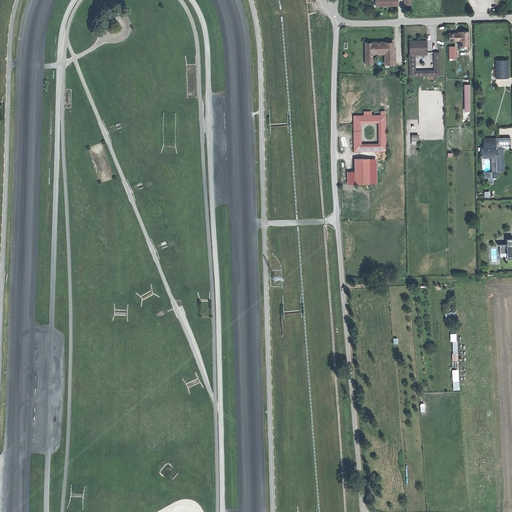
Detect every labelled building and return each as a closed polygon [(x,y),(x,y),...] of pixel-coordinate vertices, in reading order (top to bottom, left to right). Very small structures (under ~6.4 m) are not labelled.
[(458,41),(458,45),(468,45),(468,32),(458,32),(458,33),(458,41)] [(427,40),(409,41),(410,76),(423,76),(423,71),(414,71),(414,52),(427,52),(427,40)] [(392,43),(365,43),(365,65),(372,66),(372,52),(384,52),(385,65),(394,65),(394,51),(392,51),(392,43)] [(508,79),(507,60),(495,60),(496,79),(508,79)] [(387,151),(386,115),(354,115),(355,151),(379,151),(387,151)] [(511,145),(510,137),(497,138),(497,145),(495,145),(495,147),(481,147),(481,154),(495,154),(496,171),(502,171),(502,165),(503,165),(503,162),(502,161),(502,152),(503,152),(502,148),(500,148),(500,145),(511,145)] [(355,184),(370,185),(369,159),(355,159),(355,184)] [(511,238),(511,239),(506,239),(506,245),(500,245),(500,254),(507,254),(507,260),(511,259),(511,238)] [(452,387),(459,387),(457,369),(450,369),(452,387)]
